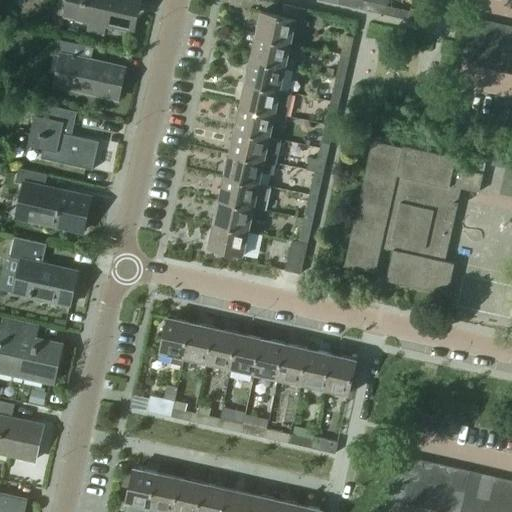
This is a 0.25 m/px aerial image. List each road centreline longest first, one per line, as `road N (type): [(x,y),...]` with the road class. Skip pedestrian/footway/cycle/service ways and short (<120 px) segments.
road 1 (residential): [(117,268),(511,355)]
road 2 (residential): [(117,268),(178,0)]
road 3 (residential): [(63,511),(117,268)]
